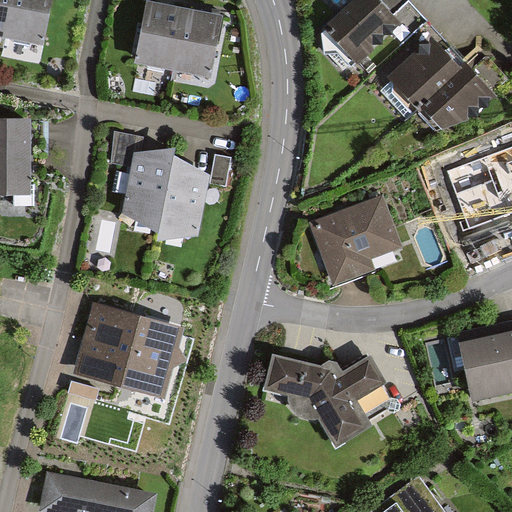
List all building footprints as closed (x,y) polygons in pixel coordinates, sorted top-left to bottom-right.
[(0,0),(0,31),(6,33),(12,0),(0,0)] [(12,0),(6,33),(40,39),(47,0),(12,0)] [(377,0),(350,0),(321,27),(353,61),(396,21),(377,0)] [(183,11),(150,5),(140,59),(174,65),(183,11)] [(217,18),(183,11),(174,65),(208,71),(217,18)] [(430,35),(386,75),(414,106),(458,66),(430,35)] [(458,66),(414,106),(444,139),(493,95),(463,61),(458,66)] [(0,193),(28,193),(27,117),(0,117),(0,193)] [(156,230),(170,154),(171,146),(135,153),(125,212),(156,230)] [(511,150),(456,170),(479,233),(493,235),(503,232),(511,221),(509,216),(511,214),(511,150)] [(170,154),(156,230),(154,239),(196,235),(206,173),(170,154)] [(213,185),(229,188),(233,161),(217,159),(213,185)] [(397,245),(380,201),(315,225),(336,279),(369,266),(366,257),(397,245)] [(161,389),(176,329),(96,309),(81,369),(161,389)] [(474,393),(511,385),(511,328),(463,339),(474,393)] [(331,445),(366,424),(352,400),(382,381),(365,355),(329,378),(327,369),(268,354),(261,388),(307,400),(331,445)] [(57,511),(148,511),(153,494),(44,471),(36,508),(57,511)] [(441,511),(414,477),(367,511),(441,511)]
